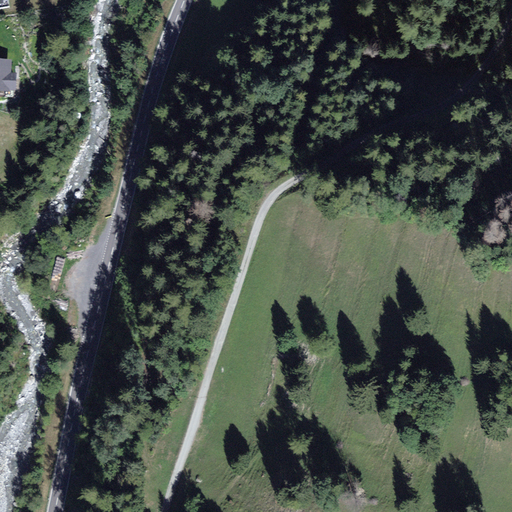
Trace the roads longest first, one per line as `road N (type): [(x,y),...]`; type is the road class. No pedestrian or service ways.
road 1 (track): [(166,511),(275,191),(468,85),(511,14)]
road 2 (tertiary): [(184,0),(127,195),(56,511)]
